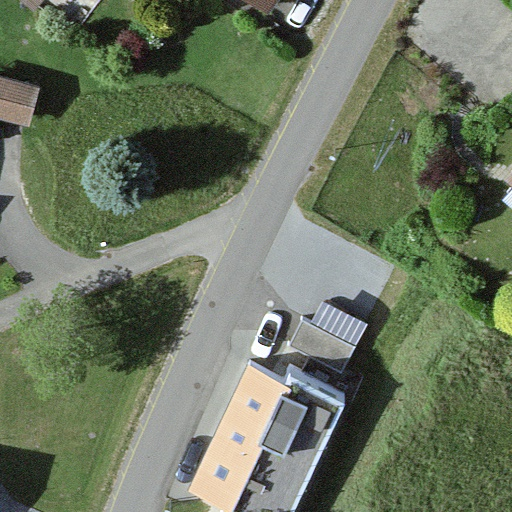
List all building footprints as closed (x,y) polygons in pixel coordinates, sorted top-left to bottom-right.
[(241,0),(269,20),(282,0),(241,0)] [(0,106),(26,115),(39,72),(0,59),(0,106)] [(511,169),(499,183),(511,193),(511,169)] [(292,331),(342,356),(356,326),(307,302),(292,331)] [(237,376),(184,485),(237,511),(282,511),(331,418),(237,376)]
